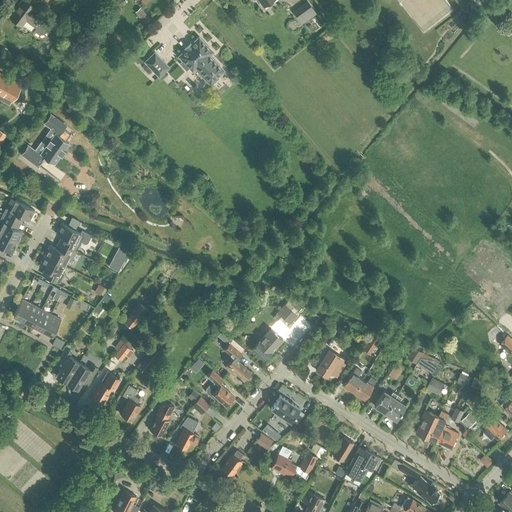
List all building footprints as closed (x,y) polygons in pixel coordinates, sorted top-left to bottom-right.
[(42,13),(33,7),(34,6),(25,0),(20,0),(9,16),(21,24),(25,19),(35,26),(36,31),(39,33),(43,33),(46,29),(45,25),(42,22),(38,23),(36,22),(42,13)] [(315,12),(307,1),(293,11),(301,22),(315,12)] [(145,22),(150,17),(140,7),(135,12),(145,22)] [(459,17),(457,14),(453,17),(458,23),(467,17),(464,13),(459,17)] [(222,70),(207,54),(211,51),(198,38),(180,56),(183,59),(180,62),(186,68),(189,65),(192,69),(196,65),(206,76),(206,80),(208,82),(212,82),(215,80),(215,76),(222,70)] [(159,76),(168,67),(154,52),(145,61),(159,76)] [(419,72),(414,65),(406,71),(411,78),(419,72)] [(0,73),(0,93),(12,100),(20,84),(0,73)] [(44,122),(52,128),(51,130),(55,133),(51,139),(49,138),(45,144),(47,145),(41,153),(36,149),(35,151),(27,145),(21,153),(37,165),(43,157),(49,162),(50,160),(54,163),(60,155),(61,156),(65,150),(64,149),(69,142),(65,140),(70,134),(64,129),(66,126),(50,114),(44,122)] [(17,214),(28,220),(34,209),(15,199),(11,205),(8,203),(2,213),(14,219),(17,214)] [(0,225),(0,226),(0,232),(17,241),(22,231),(11,225),(14,219),(2,213),(0,217),(0,225)] [(89,234),(82,230),(81,232),(62,222),(56,233),(67,239),(64,244),(76,250),(81,241),(85,243),(87,242),(90,236),(89,234)] [(0,246),(11,252),(17,241),(0,232),(0,246)] [(50,244),(45,255),(64,265),(67,259),(70,261),(76,250),(64,244),(61,250),(50,244)] [(120,245),(109,266),(118,271),(120,267),(124,260),(125,261),(131,251),(120,245)] [(511,282),(511,274),(482,246),(472,257),(494,276),(486,284),(500,296),(511,282)] [(45,255),(39,265),(47,270),(44,275),(59,283),(65,272),(61,270),(64,265),(45,255)] [(98,283),(94,291),(100,294),(104,286),(98,283)] [(106,294),(102,299),(106,302),(110,297),(106,294)] [(70,297),(67,303),(73,306),(76,299),(70,297)] [(12,315),(22,320),(31,304),(21,299),(12,315)] [(298,306),(292,300),(287,307),(283,304),(272,316),(284,327),(295,314),(293,312),(298,306)] [(137,321),(146,309),(140,303),(130,316),(137,321)] [(22,320),(32,325),(40,309),(31,304),(22,320)] [(98,304),(94,310),(98,313),(103,307),(98,304)] [(50,314),(40,309),(32,325),(41,330),(50,314)] [(41,330),(51,335),(60,319),(50,314),(41,330)] [(340,319),(332,315),(329,319),(337,324),(340,319)] [(340,338),(347,328),(340,324),(333,334),(340,338)] [(250,349),(263,360),(282,338),(269,327),(250,349)] [(370,353),(380,335),(374,331),(363,348),(370,353)] [(229,342),(223,349),(232,357),(225,366),(235,374),(236,373),(243,379),(245,378),(247,377),(249,375),(249,373),(250,372),(237,360),(242,354),(240,352),(243,348),(227,334),(223,337),(229,342)] [(511,351),(511,338),(508,334),(499,344),(510,353),(511,351)] [(130,349),(123,343),(114,355),(121,360),(130,349)] [(418,347),(411,359),(413,360),(417,362),(424,351),(418,347)] [(56,375),(66,382),(78,362),(68,355),(70,352),(65,348),(59,359),(64,362),(56,375)] [(327,377),(330,372),(336,376),(346,360),(329,349),(316,370),(327,377)] [(424,353),(418,363),(433,373),(440,361),(424,353)] [(143,373),(152,363),(146,358),(138,368),(143,373)] [(91,364),(89,368),(78,362),(66,382),(77,388),(85,374),(90,378),(96,367),(91,364)] [(389,373),(396,378),(402,368),(395,364),(389,373)] [(342,385),(354,392),(362,379),(357,375),(360,370),(355,367),(352,372),(351,372),(342,385)] [(214,382),(212,384),(209,385),(206,388),(206,391),(218,402),(219,400),(225,405),(233,396),(220,384),(219,386),(217,384),(223,378),(213,369),(207,375),(214,382)] [(110,373),(111,372),(108,371),(102,382),(100,381),(91,396),(102,402),(110,387),(113,389),(120,378),(110,373)] [(167,388),(174,377),(165,372),(158,382),(157,381),(153,388),(162,394),(166,387),(167,388)] [(468,384),(472,377),(461,372),(458,379),(468,384)] [(372,385),(375,380),(369,376),(366,381),(362,379),(354,392),(364,399),(372,385)] [(439,394),(445,384),(433,377),(427,387),(439,394)] [(487,391),(490,383),(475,377),(472,385),(487,391)] [(136,402),(139,398),(134,395),(137,389),(128,384),(122,395),(129,399),(120,413),(131,419),(140,404),(136,402)] [(193,390),(187,396),(194,402),(199,395),(193,390)] [(373,405),(384,412),(396,393),(391,390),(389,394),(383,390),(373,405)] [(384,412),(395,419),(405,404),(398,400),(401,396),(396,393),(384,412)] [(279,394),(271,408),(290,421),(292,419),(297,423),(303,413),(298,409),(299,408),(279,394)] [(201,414),(210,404),(201,396),(192,405),(201,414)] [(509,413),(511,415),(511,398),(509,396),(501,404),(504,407),(505,408),(503,410),(507,414),(509,413)] [(158,414),(149,429),(160,435),(169,419),(167,418),(170,413),(173,406),(163,400),(156,413),(158,414)] [(464,410),(456,407),(451,417),(459,421),(464,410)] [(417,431),(421,434),(428,437),(436,420),(439,415),(426,409),(422,417),(424,419),(421,425),(420,424),(417,431)] [(428,437),(435,440),(442,425),(443,424),(444,424),(449,414),(441,410),(439,415),(436,420),(428,437)] [(478,418),(471,411),(462,420),(469,428),(478,418)] [(497,438),(506,429),(494,417),(493,418),(489,413),(483,420),(487,424),(485,426),(497,438)] [(194,444),(199,436),(194,433),(195,430),(193,429),(197,421),(188,416),(180,426),(182,428),(174,442),(180,445),(179,446),(184,449),(184,448),(186,448),(189,442),(194,444)] [(450,448),(458,433),(444,426),(444,424),(443,424),(442,425),(435,440),(450,448)] [(273,431),(269,435),(275,440),(279,436),(273,431)] [(256,440),(267,448),(272,440),(261,432),(256,440)] [(342,460),(353,442),(344,437),(332,455),(342,460)] [(312,448),(322,454),(326,449),(315,442),(312,448)] [(305,478),(309,471),(299,466),(290,461),(291,459),(287,457),(290,450),(282,445),(270,467),(283,474),(284,472),(291,475),(293,471),(305,478)] [(359,446),(345,472),(361,481),(368,468),(372,469),(375,463),(377,464),(380,458),(374,455),(375,455),(369,452),(370,451),(359,446)] [(241,460),(239,459),(242,454),(236,449),(233,454),(231,453),(221,467),(231,474),(241,460)] [(309,471),(317,456),(307,451),(299,466),(309,471)] [(394,458),(390,464),(398,468),(401,462),(394,458)] [(402,463),(398,469),(415,479),(409,485),(417,492),(418,491),(430,502),(431,501),(432,503),(437,498),(435,496),(439,492),(435,489),(437,486),(432,481),(430,484),(420,474),(402,463)] [(339,466),(335,473),(342,477),(346,469),(339,466)] [(162,497),(171,481),(158,473),(148,489),(162,497)] [(134,511),(136,508),(129,505),(134,494),(122,488),(111,510),(113,511),(134,511)] [(308,504),(305,510),(309,511),(317,511),(325,499),(308,490),(302,501),(308,504)] [(511,511),(511,494),(509,492),(508,493),(506,493),(504,496),(504,497),(502,499),(503,500),(501,503),(504,506),(499,511),(500,511),(511,511)] [(394,502),(391,507),(400,511),(402,511),(404,510),(406,510),(407,511),(421,511),(424,507),(412,498),(411,499),(407,496),(400,506),(394,502)] [(357,511),(364,501),(357,497),(349,511),(357,511)] [(379,511),(383,505),(370,499),(363,511),(379,511)]
